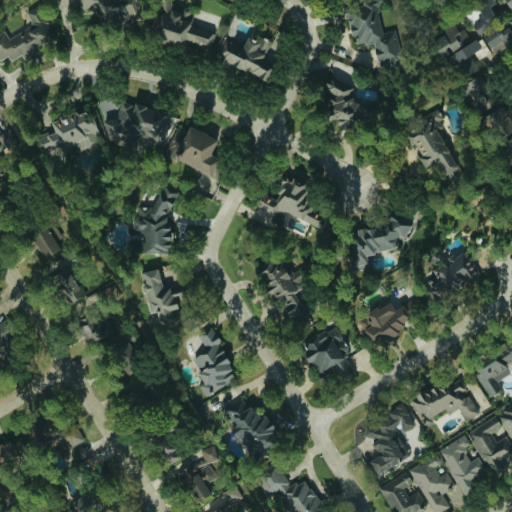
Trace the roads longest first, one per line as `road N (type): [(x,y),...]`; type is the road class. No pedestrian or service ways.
road 1 (residential): [(365,511),(208,261),(209,244),(309,68),(314,31),(295,0)]
road 2 (residential): [(363,178),(404,154),(413,171),(383,188),(178,76),(113,63),(54,74),(0,104)]
road 3 (tertiary): [(157,511),(0,261)]
road 4 (residential): [(310,424),(511,291)]
